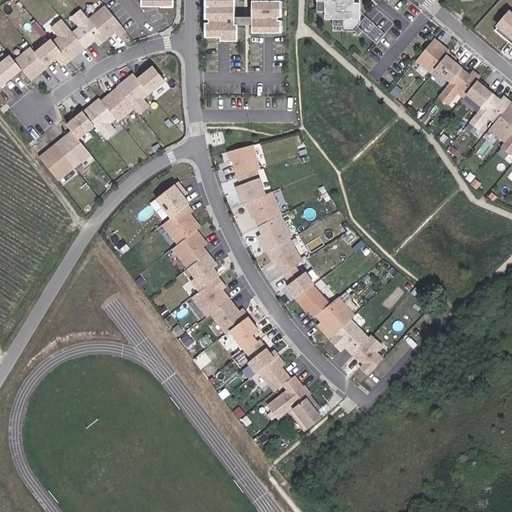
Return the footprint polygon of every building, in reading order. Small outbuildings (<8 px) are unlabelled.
[(244,41),(244,24),(241,24),(241,0),(215,0),(215,19),(215,22),(215,37),(223,37),(227,37),(227,41),(244,41)] [(284,17),(287,17),(286,0),(258,0),(258,33),(287,33),(287,20),(284,20),(284,17)] [(314,0),(314,7),(322,7),(322,15),(351,27),(357,20),(357,0),(314,0)] [(99,19),(113,37),(123,29),(127,33),(133,28),(115,6),(99,19)] [(511,39),(511,10),(507,7),(496,22),(497,23),(494,27),(511,39)] [(81,31),(93,46),(103,38),(107,42),(113,37),(99,19),(89,8),(80,16),(88,25),(81,31)] [(357,20),(355,22),(360,27),(383,42),(392,33),(364,12),(357,20)] [(61,40),(76,59),(77,59),(93,46),(81,31),(70,18),(60,26),(67,35),(61,40)] [(351,27),(356,31),(360,27),(355,22),(351,27)] [(442,36),(439,40),(445,45),(448,42),(442,36)] [(43,51),(54,65),(64,57),(68,61),(69,60),(72,63),(76,59),(61,40),(59,37),(43,51)] [(439,71),(441,69),(454,53),(457,50),(448,42),(445,45),(439,40),(424,58),(439,71)] [(23,59),(29,68),(39,79),(55,65),(54,65),(43,51),(39,46),(23,59)] [(457,50),(454,53),(461,59),(463,56),(457,50)] [(454,53),(441,69),(457,81),(470,66),(461,59),(454,53)] [(0,70),(0,92),(29,68),(23,59),(19,55),(0,70)] [(161,64),(145,76),(158,91),(173,79),(161,64)] [(470,66),(457,81),(446,95),(455,102),(465,91),(471,96),(474,93),(486,78),(488,75),(480,69),(477,73),(470,66)] [(125,85),(142,106),(147,112),(157,104),(152,98),(158,92),(158,91),(145,76),(141,71),(125,84),(125,85)] [(495,84),(486,78),(474,93),(489,106),(500,92),(493,86),(495,84)] [(109,99),(123,116),(126,119),(142,106),(125,85),(109,99)] [(500,92),(489,106),(476,121),(485,128),(495,117),(502,122),(511,109),(511,95),(508,99),(500,92)] [(107,96),(91,109),(102,123),(113,137),(123,129),(117,121),(123,116),(109,99),(107,96)] [(79,129),(86,137),(102,123),(91,109),(74,123),(79,129)] [(511,139),(511,109),(502,122),(497,128),(511,139)] [(432,122),(437,117),(433,113),(428,118),(432,122)] [(98,152),(86,137),(79,129),(47,155),(66,179),(98,152)] [(453,143),(458,137),(450,131),(446,137),(453,143)] [(234,177),(252,170),(255,169),(247,145),(222,151),(225,161),(228,160),(234,177)] [(240,203),(261,194),(252,170),(234,177),(236,184),(231,186),(238,204),(240,203)] [(478,181),(483,175),(478,171),(473,177),(478,181)] [(173,181),(169,184),(179,196),(183,193),(173,181)] [(152,199),(167,218),(183,205),(185,204),(179,196),(169,184),(152,199)] [(504,195),(498,190),(495,194),(501,199),(504,195)] [(254,226),(278,214),(267,191),(261,194),(240,203),(246,214),(248,213),(250,217),(254,226)] [(158,225),(174,244),(192,230),(196,227),(186,213),(188,212),(183,205),(167,218),(158,225)] [(253,226),(257,234),(259,238),(255,240),(262,252),(263,251),(285,238),(289,237),(278,214),(254,226),(253,226)] [(192,230),(174,244),(168,249),(183,269),(203,253),(199,247),(203,244),(192,230)] [(135,245),(129,237),(121,243),(127,251),(135,245)] [(298,261),(285,238),(263,251),(269,261),(272,259),(281,272),(291,266),(298,261)] [(203,253),(183,269),(190,278),(186,281),(194,292),(214,276),(216,275),(210,267),(213,265),(203,253)] [(297,275),(291,266),(281,272),(280,273),(286,283),(283,285),(291,297),(292,297),(309,284),(310,283),(301,272),(297,275)] [(214,276),(194,292),(187,298),(202,317),(206,314),(226,299),(218,289),(222,286),(214,276)] [(309,284),(292,297),(303,311),(305,310),(311,317),(313,315),(326,304),(309,284)] [(330,335),(347,319),(351,315),(334,297),(326,304),(313,315),(318,321),(330,335)] [(226,299),(206,314),(222,334),(241,319),(235,311),(226,299)] [(235,311),(241,319),(244,316),(238,309),(235,311)] [(229,330),(241,349),(255,340),(252,335),(257,329),(249,317),(229,330)] [(349,354),(365,338),(347,319),(330,335),(327,339),(337,350),(341,346),(349,354)] [(327,339),(330,335),(318,321),(314,325),(327,339)] [(367,335),(365,338),(349,354),(360,364),(357,367),(365,375),(380,358),(373,351),(378,345),(367,335)] [(271,359),(266,353),(255,340),(241,349),(248,360),(244,363),(245,365),(238,371),(245,380),(255,372),(271,359)] [(266,353),(271,359),(275,356),(270,350),(266,353)] [(275,356),(271,359),(277,368),(281,364),(275,356)] [(271,359),(255,372),(270,391),(279,385),(286,379),(277,368),(271,359)] [(286,379),(279,385),(283,390),(295,382),(290,376),(286,379)] [(274,420),(285,412),(306,395),(295,382),(283,390),(263,406),(274,420)] [(306,395),(285,412),(301,431),(325,412),(320,405),(316,408),(306,395)]
